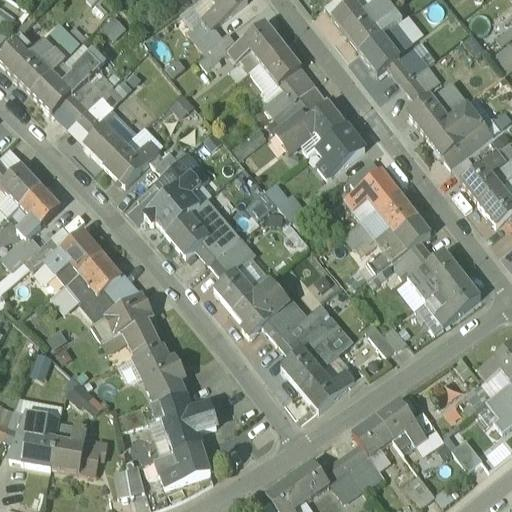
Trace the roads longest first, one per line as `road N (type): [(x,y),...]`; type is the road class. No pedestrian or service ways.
road 1 (residential): [(0,105),(68,169),(208,328),(299,452)]
road 2 (residential): [(511,301),(278,0)]
road 3 (residential): [(299,452),(511,305)]
